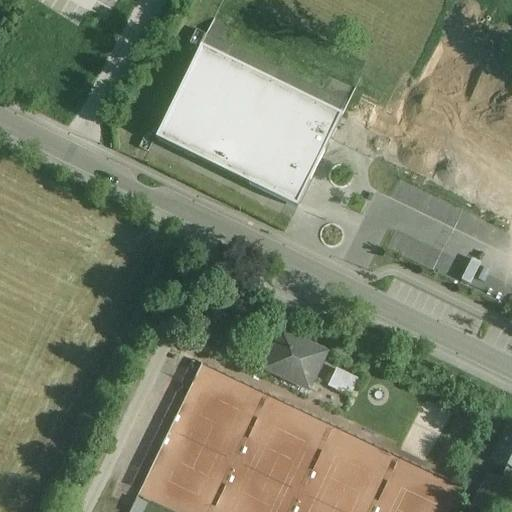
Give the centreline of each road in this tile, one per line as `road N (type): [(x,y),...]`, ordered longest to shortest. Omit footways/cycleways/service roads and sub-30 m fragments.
road 1 (residential): [(89,511),(233,233)]
road 2 (residential): [(233,233),(511,370)]
road 3 (residential): [(0,118),(233,233)]
